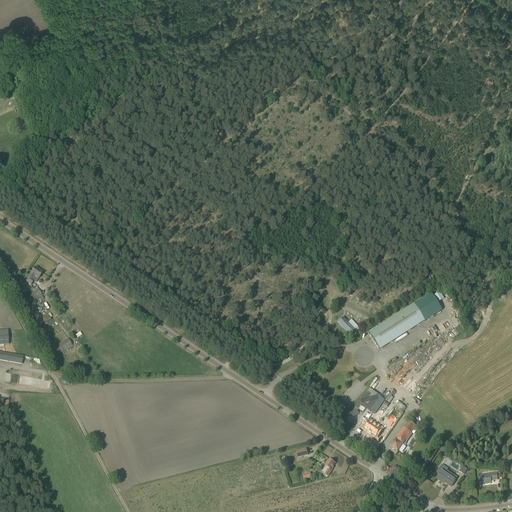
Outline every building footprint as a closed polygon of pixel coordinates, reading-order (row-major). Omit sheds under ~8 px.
[(35,268),(32,272),(26,281),(31,285),(34,281),(33,280),(35,277),(39,279),(40,277),(43,273),(35,268)] [(37,287),(33,290),(34,292),(22,299),(26,306),(38,299),(43,297),(37,287)] [(379,350),(424,322),(441,311),(431,294),(368,333),(379,350)] [(48,315),(35,323),(39,328),(51,321),(48,315)] [(356,332),(348,323),(343,317),(337,322),(351,337),(356,332)] [(55,357),(72,347),(68,339),(51,349),(55,357)] [(0,360),(22,364),(23,356),(0,352),(0,360)] [(381,397),(370,389),(354,407),(358,410),(361,405),(368,411),(363,419),(367,421),(368,422),(364,429),(370,433),(371,432),(377,436),(381,429),(368,420),(371,416),(373,417),(374,415),(375,415),(385,400),(380,397),(381,397)] [(385,400),(390,403),(393,398),(389,395),(385,400)] [(348,411),(340,405),(336,411),(340,415),(344,417),(348,411)] [(354,409),(346,418),(351,422),(359,413),(354,409)] [(411,433),(414,429),(416,426),(408,421),(406,424),(391,447),(397,452),(402,445),(404,446),(412,434),(411,433)] [(308,455),(306,449),(296,452),(297,458),(308,455)] [(330,460),(325,467),(328,469),(324,475),(328,477),(334,468),(333,467),(335,463),(330,460)] [(439,475),(436,479),(442,482),(442,481),(444,482),(447,485),(451,487),(456,480),(452,478),(447,474),(439,469),(436,473),(439,475)] [(497,480),(497,475),(496,474),(481,476),(482,480),(482,485),(491,484),(491,481),(497,480)] [(399,506),(395,503),(391,509),(390,510),(393,511),(394,511),(395,511),(399,506)]
